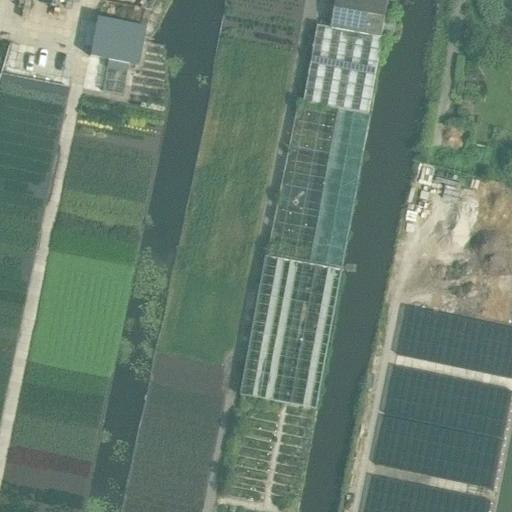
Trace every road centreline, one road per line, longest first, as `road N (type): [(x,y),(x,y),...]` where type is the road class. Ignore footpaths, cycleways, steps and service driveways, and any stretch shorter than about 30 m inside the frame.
road 1 (track): [(0,451),(86,33),(0,16)]
road 2 (track): [(207,511),(310,19)]
